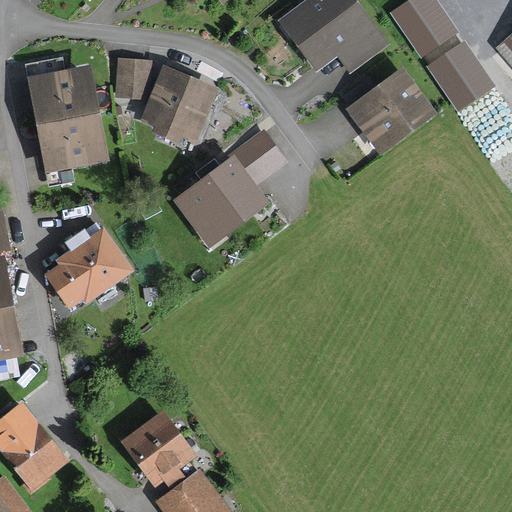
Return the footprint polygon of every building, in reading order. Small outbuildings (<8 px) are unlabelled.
[(349,0),(321,0),(289,23),(320,65),(341,50),(351,64),(380,43),(349,0)] [(511,37),(503,45),(511,55),(511,37)] [(149,65),(121,62),(119,94),(146,96),(149,65)] [(33,83),(40,126),(95,116),(87,73),(33,83)] [(212,92),(166,73),(146,119),(161,125),(160,129),(180,138),(182,134),(192,138),(212,92)] [(403,78),(356,112),(382,149),(429,115),(403,78)] [(40,126),(48,169),(102,159),(95,116),(40,126)] [(278,163),(261,138),(229,160),(234,167),(183,203),(211,243),(261,209),(245,186),(278,163)] [(126,272),(102,237),(63,264),(66,268),(52,277),(70,303),(83,294),(87,298),(126,272)] [(0,309),(9,308),(1,265),(0,264),(0,309)] [(0,353),(17,351),(9,308),(0,309),(0,353)] [(61,464),(21,411),(0,426),(0,440),(34,485),(61,464)] [(162,422),(129,446),(156,482),(189,458),(162,422)] [(223,511),(200,478),(165,503),(171,511),(223,511)] [(24,511),(3,483),(0,485),(0,510),(1,511),(24,511)]
